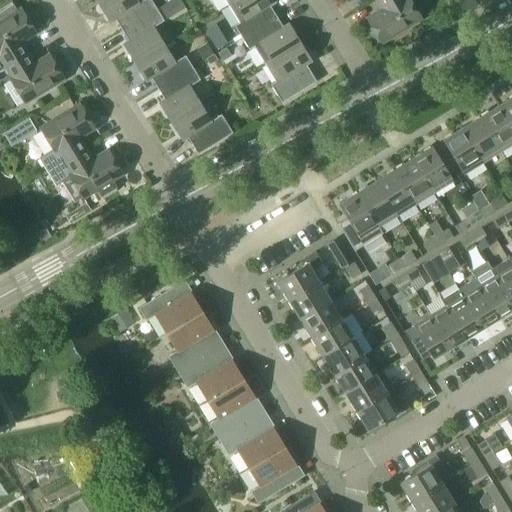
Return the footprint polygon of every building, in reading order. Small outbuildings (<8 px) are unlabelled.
[(114,19),(121,30),(156,9),(150,0),(103,0),(98,3),(109,22),(114,19)] [(233,26),(240,37),(275,16),(269,5),(274,2),(272,0),(235,0),(227,5),(238,23),(233,26)] [(377,0),(383,10),(367,20),(380,42),(391,35),(392,37),(406,29),(405,27),(419,18),(408,0),(377,0)] [(471,0),(464,0),(457,5),(463,15),(476,7),(471,0)] [(11,2),(0,8),(0,56),(5,66),(25,54),(18,42),(34,32),(20,10),(17,12),(11,2)] [(122,44),(134,63),(163,45),(152,27),(163,21),(156,9),(121,30),(128,41),(122,44)] [(253,47),(263,64),(298,43),(287,24),(282,27),(275,16),(240,37),(248,50),(253,47)] [(220,33),(209,40),(215,50),(227,43),(220,33)] [(202,61),(205,60),(212,55),(205,43),(196,50),(195,50),(202,61)] [(298,43),(263,64),(274,82),(269,85),(280,103),(315,81),(305,65),(310,61),(298,43)] [(150,78),(157,89),(192,67),(184,55),(174,62),(163,45),(134,63),(145,81),(150,78)] [(225,47),(217,52),(222,61),(231,56),(225,47)] [(25,54),(5,66),(13,77),(10,79),(23,102),(37,93),(39,95),(53,87),(52,85),(62,78),(48,56),(32,66),(25,54)] [(205,60),(209,66),(216,61),(212,55),(205,60)] [(158,103),(170,122),(199,104),(188,87),(199,80),(192,67),(157,89),(164,100),(158,103)] [(511,97),(497,106),(511,129),(511,97)] [(199,104),(170,122),(181,140),(186,137),(197,154),(232,133),(220,115),(210,121),(199,104)] [(51,147),(39,154),(49,170),(84,149),(76,137),(92,127),(79,105),(68,112),(67,110),(53,118),(54,120),(40,129),(51,147)] [(511,129),(497,106),(479,117),(500,151),(511,144),(511,129)] [(34,114),(21,122),(25,129),(38,122),(34,114)] [(479,117),(461,129),(482,163),(500,151),(479,117)] [(482,163),(461,129),(442,140),(463,174),(482,163)] [(431,147),(412,159),(433,193),(452,181),(431,147)] [(84,149),(49,170),(57,182),(68,175),(82,197),(96,189),(100,196),(114,187),(110,180),(121,173),(107,151),(91,161),(84,149)] [(412,159),(393,170),(414,204),(433,193),(412,159)] [(393,170),(375,181),(396,215),(414,204),(393,170)] [(375,181),(356,193),(378,227),(396,215),(375,181)] [(378,227),(356,193),(338,204),(347,219),(337,225),(353,251),(382,233),(378,227)] [(501,196),(490,202),(495,211),(506,204),(501,196)] [(490,202),(477,210),(483,219),(495,211),(490,202)] [(473,203),(461,211),(465,218),(477,210),(473,203)] [(511,207),(502,214),(507,222),(511,219),(511,207)] [(477,210),(465,218),(470,227),(483,219),(477,210)] [(507,222),(502,214),(491,221),(496,229),(507,222)] [(427,225),(434,237),(434,236),(440,245),(452,237),(447,229),(442,232),(435,221),(427,225)] [(469,234),(474,243),(479,251),(488,246),(482,237),(485,236),(480,228),(469,234)] [(51,240),(47,232),(38,237),(42,244),(51,240)] [(464,249),(474,243),(469,234),(459,241),(464,249)] [(434,236),(434,237),(422,244),(427,253),(440,245),(434,236)] [(327,244),(341,268),(343,267),(352,261),(337,237),(327,244)] [(447,248),(437,254),(442,262),(449,258),(452,256),(447,248)] [(276,282),(288,301),(318,282),(309,269),(321,262),(314,251),(298,261),(302,266),(276,282)] [(410,251),(398,259),(403,268),(415,260),(410,251)] [(437,254),(420,265),(432,284),(449,274),(447,270),(442,262),(437,254)] [(449,258),(442,262),(447,270),(454,266),(449,258)] [(403,268),(398,259),(385,266),(391,275),(403,268)] [(511,266),(507,259),(491,269),(511,303),(511,266)] [(351,279),(360,274),(352,261),(343,267),(351,279)] [(486,261),(470,271),(475,279),(498,318),(511,309),(511,303),(491,269),(486,261)] [(383,263),(367,272),(375,285),(391,275),(385,266),(383,263)] [(415,268),(404,274),(409,283),(420,276),(415,268)] [(409,283),(404,274),(393,281),(398,289),(409,283)] [(475,279),(458,289),(482,328),(498,318),(475,279)] [(288,301),(299,319),(329,301),(318,282),(288,301)] [(154,315),(165,333),(200,311),(189,293),(186,295),(179,283),(137,308),(145,320),(154,315)] [(358,291),(366,303),(375,298),(367,285),(358,291)] [(458,289),(442,299),(446,306),(465,338),(482,328),(458,289)] [(375,298),(366,303),(374,316),(382,311),(375,298)] [(299,319),(310,337),(340,319),(329,301),(299,319)] [(446,306),(429,316),(449,348),(465,338),(446,306)] [(124,308),(111,316),(118,328),(131,320),(124,308)] [(167,356),(176,372),(218,347),(209,332),(212,331),(200,311),(165,333),(176,351),(167,356)] [(429,316),(403,331),(421,360),(430,355),(432,358),(449,348),(429,316)] [(310,337),(321,356),(351,337),(340,319),(310,337)] [(381,328),(388,340),(397,335),(390,323),(381,328)] [(397,335),(388,340),(396,353),(405,347),(397,335)] [(321,356),(332,374),(363,356),(351,337),(321,356)] [(195,382),(206,400),(242,379),(230,360),(227,362),(218,347),(176,372),(186,388),(195,382)] [(332,374),(344,393),(374,374),(380,371),(369,352),(363,356),(332,374)] [(403,365),(411,377),(420,372),(412,359),(403,365)] [(420,372),(411,377),(418,389),(428,384),(420,372)] [(344,393),(355,411),(385,393),(374,374),(344,393)] [(208,424),(218,439),(259,415),(250,400),(253,398),(242,379),(206,400),(217,418),(208,424)] [(385,393),(355,411),(367,430),(392,415),(395,420),(410,411),(403,399),(398,398),(392,389),(385,393)] [(236,450),(248,468),(283,447),(271,428),(268,430),(259,415),(218,439),(227,455),(236,450)] [(463,437),(456,441),(461,450),(469,445),(463,437)] [(476,445),(483,458),(492,452),(484,440),(476,445)] [(283,447),(248,468),(258,486),(249,491),(257,503),(298,479),(292,467),(294,465),(283,447)] [(462,454),(469,466),(478,461),(470,448),(462,454)] [(492,452),(483,458),(491,470),(500,465),(492,452)] [(413,475),(399,483),(411,502),(441,484),(449,479),(434,454),(409,469),(413,475)] [(478,461),(469,466),(477,479),(486,473),(478,461)] [(498,482),(506,495),(511,490),(511,485),(507,477),(498,482)] [(416,511),(436,511),(459,498),(461,497),(449,479),(441,484),(411,502),(416,511)] [(484,491),(492,503),(501,498),(493,485),(484,491)] [(323,511),(318,503),(315,505),(308,494),(278,511),(323,511)] [(436,511),(467,511),(459,498),(436,511)] [(501,498),(492,503),(497,511),(504,511),(508,510),(501,498)]
